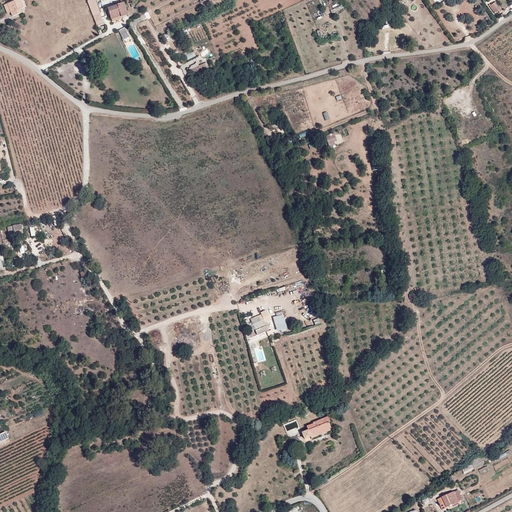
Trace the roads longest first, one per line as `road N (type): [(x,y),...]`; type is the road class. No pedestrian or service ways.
road 1 (residential): [(0,48),(97,111),(167,117),(364,60),(471,42),(511,16)]
road 2 (track): [(84,105),(87,186),(64,216),(67,231),(136,334),(159,417),(222,413),(240,423),(243,447),(234,468),(208,493),(218,511)]
road 3 (track): [(309,495),(443,395),(423,351),(364,60)]
road 4 (unknown): [(134,331),(251,303)]
